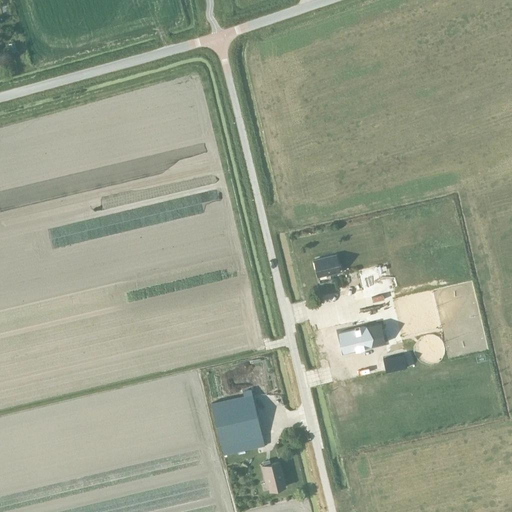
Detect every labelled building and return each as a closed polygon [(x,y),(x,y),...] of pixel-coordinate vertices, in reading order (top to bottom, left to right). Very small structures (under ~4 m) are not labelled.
[(317,277),(339,271),(335,255),(313,260),(317,277)] [(364,326),(339,332),(344,353),(369,347),(368,346),(385,342),(380,323),(364,327),(364,326)] [(403,354),(383,359),(386,372),(407,367),(406,367),(403,355),(403,354)] [(264,446),(251,394),(250,390),(242,392),(243,396),(210,404),(223,456),(264,446)] [(269,491),(284,487),(278,462),(261,466),(265,483),(267,482),(269,491)]
